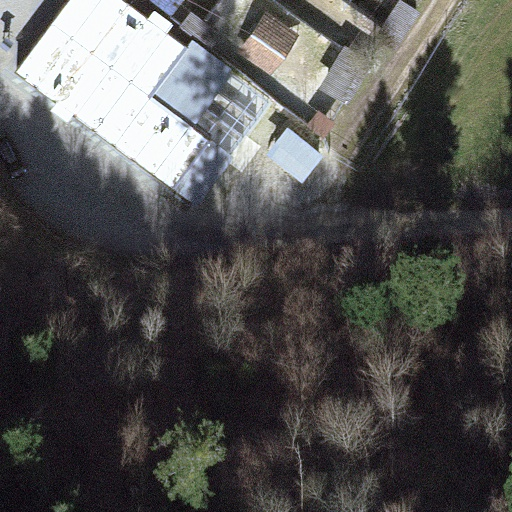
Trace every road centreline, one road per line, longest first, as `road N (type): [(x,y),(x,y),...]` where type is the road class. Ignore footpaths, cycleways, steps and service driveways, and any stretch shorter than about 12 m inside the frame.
road 1 (track): [(0,119),(17,150),(71,203),(152,231),(511,224)]
road 2 (track): [(281,232),(390,87),(439,0)]
